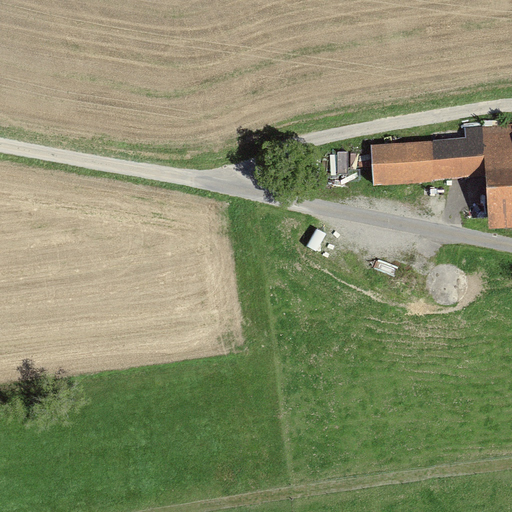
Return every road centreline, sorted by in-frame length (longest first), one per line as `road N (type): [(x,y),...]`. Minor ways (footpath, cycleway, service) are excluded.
road 1 (track): [(511,108),(327,137),(208,184),(0,145)]
road 2 (track): [(183,511),(511,465)]
road 3 (residential): [(511,245),(208,184)]
